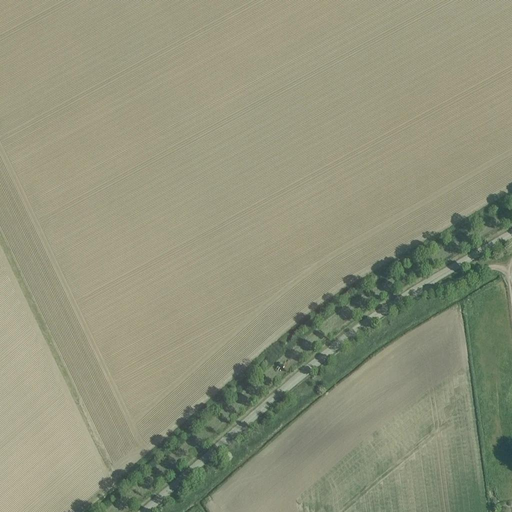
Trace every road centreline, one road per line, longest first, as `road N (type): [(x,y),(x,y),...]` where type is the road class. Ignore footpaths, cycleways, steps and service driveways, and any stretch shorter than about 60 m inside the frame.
road 1 (unclassified): [(142,511),(310,365),(407,295)]
road 2 (unclassified): [(407,295),(511,235)]
road 3 (unclassified): [(511,262),(507,274),(485,267),(407,295)]
